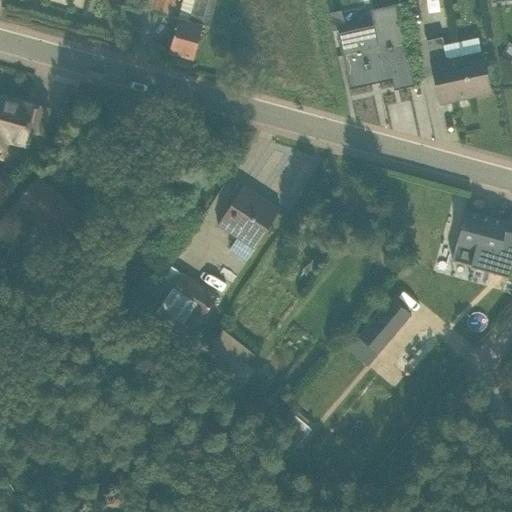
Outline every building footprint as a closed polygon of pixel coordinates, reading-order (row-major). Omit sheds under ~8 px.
[(141,0),(139,8),(169,18),(174,0),(141,0)] [(182,0),(168,53),(193,60),(202,27),(208,29),(216,0),(182,0)] [(396,87),(410,85),(391,5),(370,10),(375,34),(356,38),(359,51),(344,54),(352,87),(393,77),(396,87)] [(439,104),(490,93),(481,52),(486,51),(484,43),(478,44),(477,38),(443,45),(441,38),(426,42),(439,104)] [(41,135),(48,109),(23,102),(21,109),(0,103),(0,160),(4,162),(8,144),(27,150),(30,140),(32,140),(34,133),(41,135)] [(65,246),(88,219),(39,177),(8,214),(20,225),(28,215),(65,246)] [(0,200),(9,189),(0,181),(0,200)] [(229,251),(245,261),(279,210),(242,186),(216,226),(236,239),(229,251)] [(451,261),(508,277),(511,269),(511,233),(505,231),(507,222),(465,211),(451,261)] [(384,266),(394,259),(385,248),(376,255),(384,266)] [(144,307),(155,315),(153,316),(188,339),(217,296),(182,273),(181,274),(171,267),(144,307)] [(377,353),(410,313),(390,297),(357,337),(377,353)] [(214,345),(204,358),(201,356),(196,363),(224,385),(243,360),(247,363),(254,354),(222,330),(212,344),(214,345)] [(267,421),(290,394),(289,394),(292,390),(286,386),(283,389),(280,386),(257,412),(267,421)] [(295,448),(313,426),(290,406),(272,428),(295,448)]
